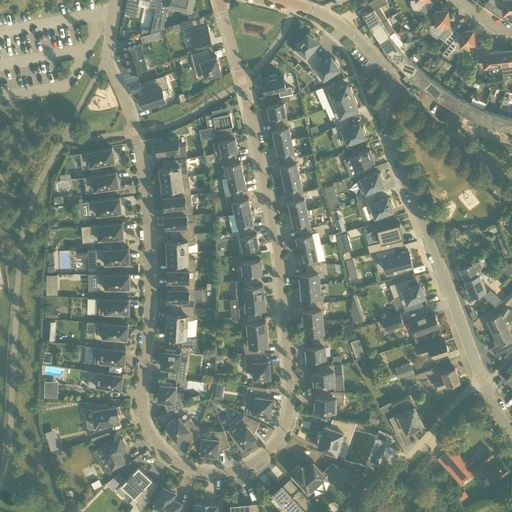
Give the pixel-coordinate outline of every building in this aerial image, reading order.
[(156,10),(158,0),(127,0),(125,14),(136,16),(140,0),(146,0),(150,1),(148,8),(156,10)] [(193,0),(166,0),(164,10),(172,12),(173,8),(191,12),(193,0)] [(388,2),(386,0),(374,0),(366,4),(370,11),(364,14),(368,23),(366,24),(369,30),(382,22),(387,19),(380,7),(388,2)] [(428,1),(428,0),(410,0),(411,4),(413,8),(415,11),(418,13),(419,12),(424,16),(433,5),(428,1)] [(501,0),(491,0),(500,7),(503,6),(504,14),(511,12),(511,0),(505,0),(502,0),(501,0)] [(151,31),(150,34),(163,30),(167,12),(156,10),(151,31)] [(444,41),(452,31),(447,27),(449,24),(448,10),(435,12),(436,25),(430,25),(431,29),(432,33),(434,36),(438,39),(439,37),(444,41)] [(193,45),(211,40),(212,40),(212,39),(210,33),(208,24),(205,25),(203,17),(181,23),(183,32),(189,30),(193,45)] [(394,32),(395,32),(387,19),(382,22),(369,30),(373,35),(375,34),(380,42),(394,32)] [(180,24),(172,26),(174,32),(182,30),(180,24)] [(415,34),(411,29),(407,33),(411,37),(415,34)] [(452,31),(444,41),(449,45),(448,47),(451,49),(455,51),(458,51),(463,51),(462,45),(475,44),(473,30),(460,32),(457,35),(452,31)] [(394,32),(380,42),(386,50),(384,51),(388,56),(400,47),(403,44),(394,32)] [(308,64),(318,56),(312,50),(318,42),(315,39),(316,38),(310,33),(309,34),(308,33),(292,51),(308,64)] [(152,41),(150,34),(141,36),(143,44),(152,41)] [(140,45),(124,49),(130,73),(147,69),(140,45)] [(401,67),(409,59),(400,47),(388,56),(392,61),(394,60),(401,67)] [(502,65),(500,52),(484,54),(483,49),(476,49),(477,63),(484,62),(485,67),(502,65)] [(208,50),(191,54),(196,72),(203,70),(205,77),(210,76),(210,77),(221,75),(220,73),(221,73),(217,57),(211,59),(208,50)] [(511,50),(500,52),(502,65),(503,76),(511,74),(511,50)] [(323,62),(318,56),(308,64),(319,82),(339,69),(338,68),(340,67),(335,60),(334,61),(331,57),(323,62)] [(440,68),(445,61),(438,56),(434,63),(440,68)] [(410,80),(420,69),(409,59),(401,67),(407,74),(406,76),(410,80)] [(303,67),(298,63),(293,68),(299,73),(303,67)] [(424,88),(431,79),(420,69),(410,80),(415,84),(417,82),(424,88)] [(140,83),(143,90),(145,89),(146,91),(143,92),(140,93),(144,107),(157,102),(158,105),(166,103),(165,98),(162,90),(169,88),(165,75),(140,83)] [(277,77),(277,75),(269,77),(269,79),(262,81),(265,94),(279,91),(281,97),(293,94),(291,87),(286,88),(283,76),(277,77)] [(436,100),(444,88),(431,79),(424,88),(432,95),(430,97),(436,100)] [(130,85),(132,92),(141,89),(139,82),(130,85)] [(323,87),(331,106),(354,96),(350,88),(348,88),(347,84),(337,88),(335,82),(323,87)] [(451,107),(457,97),(444,88),(436,100),(441,104),(442,102),(451,107)] [(357,104),(354,96),(331,106),(336,118),(333,119),(335,126),(347,121),(345,115),(357,109),(355,105),(357,104)] [(464,117),(470,103),(457,97),(451,107),(459,112),(458,114),(464,117)] [(275,123),(288,121),(286,115),(287,115),(284,102),(268,106),(270,118),(274,118),(275,123)] [(479,121),(484,110),(470,103),(464,117),(469,120),(470,117),(479,121)] [(201,140),(232,133),(229,119),(231,118),(230,114),(218,116),(217,110),(212,111),(215,126),(199,130),(201,140)] [(494,129),(498,115),(484,110),(479,121),(488,125),(488,127),(494,129)] [(510,131),(511,122),(511,119),(498,115),(494,129),(500,131),(501,128),(510,131)] [(276,142),(292,138),(289,126),(288,121),(275,123),(276,129),(273,130),(276,142)] [(350,127),(347,121),(335,126),(342,145),(364,137),(364,136),(366,135),(363,127),(361,128),(359,124),(350,127)] [(156,141),(158,154),(174,152),(175,157),(187,156),(185,145),(179,146),(178,138),(156,141)] [(224,159),(237,157),(235,151),(238,150),(236,138),(213,143),(216,155),(222,154),(224,159)] [(283,159),(295,156),(294,150),(292,138),(276,142),(278,154),(281,153),(283,159)] [(80,153),(80,154),(83,169),(99,166),(98,164),(101,164),(106,163),(114,161),(114,162),(115,161),(112,147),(89,151),(80,153)] [(351,176),(357,174),(373,168),(371,162),(374,161),(370,149),(344,159),(351,176)] [(283,178),(300,174),(297,162),(295,156),(283,159),(284,165),(281,166),(283,178)] [(227,177),(244,174),(241,162),(238,162),(237,157),(224,159),(225,165),(227,177)] [(160,180),(189,176),(186,158),(172,160),(173,166),(160,168),(160,172),(159,172),(160,180)] [(84,177),(87,193),(103,191),(102,188),(105,188),(105,189),(110,188),(110,187),(118,186),(119,186),(117,172),(116,172),(93,175),(93,176),(84,177)] [(356,180),(363,199),(375,195),(373,189),(383,186),(381,181),(383,181),(380,173),(378,174),(378,172),(356,180)] [(232,195),(244,193),(243,187),(246,186),(244,174),(227,177),(230,189),(232,195)] [(290,195),(303,192),(302,186),(300,174),(283,178),(286,190),(289,189),(290,195)] [(177,196),(191,195),(189,176),(160,180),(161,187),(162,187),(163,191),(176,189),(177,196)] [(291,213),(307,210),(305,198),(303,192),(290,195),(292,200),(289,201),(291,213)] [(235,213),(251,210),(249,198),(246,199),(244,193),(232,195),(233,201),(235,213)] [(179,216),(187,215),(193,215),(191,195),(177,196),(163,197),(165,209),(178,207),(179,215),(179,216)] [(375,195),(363,199),(370,218),(392,211),(391,209),(393,208),(390,201),(388,201),(387,197),(377,201),(375,195)] [(87,201),(87,202),(89,217),(105,215),(105,213),(108,213),(108,214),(112,213),(112,212),(121,211),(121,212),(122,212),(120,197),(97,200),(96,200),(87,201)] [(340,208),(338,199),(329,202),(332,211),(340,208)] [(239,231),(252,228),(251,223),(254,222),(251,210),(235,213),(238,225),(239,231)] [(298,230),(311,228),(310,222),(307,210),(291,213),(294,225),(297,225),(298,230)] [(187,221),(187,215),(179,216),(179,215),(165,216),(166,228),(180,227),(180,234),(194,233),(193,222),(187,221)] [(334,220),(339,231),(346,228),(342,217),(334,220)] [(98,225),(90,225),(91,241),(107,240),(107,238),(109,238),(110,239),(114,238),(123,237),(124,237),(123,222),(122,222),(122,223),(99,224),(98,224),(98,225)] [(501,230),(499,223),(488,227),(491,234),(501,230)] [(366,246),(368,254),(375,252),(395,247),(402,245),(400,239),(402,238),(398,224),(375,230),(379,242),(366,246)] [(252,228),(239,231),(241,237),(243,250),(259,246),(257,234),(254,234),(252,228)] [(299,249),(315,245),(313,233),(312,233),(311,228),(298,230),(300,236),(296,237),(299,249)] [(166,252),(189,252),(189,246),(195,244),(194,233),(180,234),(181,241),(167,241),(167,245),(165,245),(166,252)] [(498,237),(502,249),(501,250),(502,254),(509,252),(508,251),(509,251),(504,236),(502,237),(502,235),(498,237)] [(320,263),(319,262),(318,257),(315,245),(299,249),(302,261),(305,260),(306,266),(306,268),(320,267),(320,263)] [(396,254),(395,247),(375,252),(377,260),(383,258),(387,273),(393,271),(394,272),(398,271),(399,271),(398,270),(413,266),(409,251),(396,254)] [(96,249),(96,250),(97,266),(113,265),(113,263),(115,263),(116,263),(120,263),(120,262),(129,262),(130,262),(129,248),(106,249),(105,249),(96,249)] [(342,253),(344,260),(352,258),(350,251),(342,253)] [(182,271),(189,271),(196,271),(195,259),(189,258),(189,252),(166,252),(166,260),(167,260),(168,264),(181,263),(182,270),(182,271)] [(244,280),(258,279),(258,272),(262,272),(261,260),(243,261),(244,274),(244,280)] [(465,280),(480,274),(482,273),(480,268),(482,267),(479,260),(460,269),(465,280)] [(494,294),(511,272),(511,262),(509,264),(488,289),(494,294)] [(301,286),(320,284),(319,273),(321,273),(320,267),(306,268),(307,273),(300,274),(301,286)] [(182,271),(182,270),(168,270),(168,282),(181,282),(181,289),(181,290),(195,290),(195,278),(189,277),(189,271),(182,271)] [(97,274),(97,290),(113,290),(113,288),(116,288),(120,288),(129,288),(130,288),(130,273),(129,273),(106,274),(106,273),(106,274),(97,274)] [(480,274),(465,280),(472,297),(487,291),(480,274)] [(246,298),(264,297),(263,285),(259,285),(258,279),(244,280),(245,286),(246,298)] [(406,280),(393,284),(401,305),(423,297),(423,296),(425,295),(422,287),(420,288),(418,284),(409,287),(406,280)] [(309,303),(323,302),(323,295),(321,295),(320,284),(301,286),(302,298),(308,297),(309,303)] [(181,290),(181,289),(167,289),(167,301),(181,301),(181,308),(195,309),(195,290),(181,290)] [(357,292),(348,295),(355,321),(365,318),(357,292)] [(511,292),(503,301),(509,306),(511,302),(511,292)] [(247,316),(261,315),(261,309),(265,309),(264,297),(246,298),(238,299),(239,317),(247,316)] [(96,298),(96,314),(112,315),(112,312),(115,313),(119,313),(120,313),(128,313),(129,313),(129,299),(106,298),(105,298),(96,298)] [(304,322),(323,321),(322,309),(324,309),(323,302),(309,303),(309,310),(303,310),(304,322)] [(506,325),(511,317),(511,310),(505,306),(501,313),(487,320),(492,331),(506,325)] [(194,319),(195,309),(181,308),(181,315),(167,314),(167,317),(165,317),(165,325),(188,327),(188,320),(194,319)] [(58,310),(46,309),(45,318),(57,318),(58,310)] [(411,328),(413,327),(418,341),(416,341),(416,342),(428,337),(425,331),(440,326),(435,314),(428,317),(427,315),(408,322),(411,328)] [(249,335),(267,333),(266,321),(262,322),(261,315),(247,316),(248,323),(249,335)] [(402,325),(404,324),(401,315),(384,320),(387,332),(395,330),(394,327),(402,325)] [(511,329),(511,317),(506,325),(492,331),(499,345),(504,342),(507,350),(511,347),(511,336),(510,332),(511,329)] [(53,339),(55,322),(46,321),(45,330),(45,338),(45,339),(53,339)] [(312,340),(327,339),(326,332),(324,332),(323,321),(304,322),(305,334),(312,334),(312,340)] [(95,322),(95,323),(94,338),(110,339),(110,337),(113,337),(113,338),(118,338),(127,338),(128,324),(105,323),(105,322),(104,322),(104,323),(95,322)] [(187,336),(188,327),(165,325),(164,333),(166,333),(166,337),(179,337),(179,344),(195,345),(198,345),(198,337),(187,336)] [(262,352),(265,352),(264,346),(268,345),(267,333),(249,335),(243,335),(244,347),(245,353),(262,352)] [(306,347),(308,359),(326,358),(325,346),(327,346),(327,339),(312,340),(313,346),(306,347)] [(354,350),(362,347),(359,339),(351,342),(354,350)] [(426,361),(449,353),(445,340),(436,343),(435,341),(419,347),(422,355),(424,355),(426,361)] [(85,346),(86,346),(84,361),(83,362),(108,364),(108,362),(110,362),(110,363),(115,363),(124,364),(125,364),(126,350),(125,349),(125,350),(103,347),(102,347),(93,346),(85,345),(85,346)] [(204,346),(198,345),(195,345),(194,353),(203,353),(204,346)] [(166,349),(165,351),(164,351),(162,367),(169,368),(168,377),(185,379),(187,361),(180,360),(181,353),(176,352),(176,351),(166,349)] [(51,363),(52,353),(45,352),(44,362),(51,363)] [(263,361),(262,352),(245,353),(246,372),(254,371),(254,378),(259,378),(259,380),(270,379),(270,377),(271,377),(269,361),(263,361)] [(315,384),(326,383),(326,385),(335,384),(334,364),(317,365),(318,372),(314,372),(315,384)] [(395,370),(399,379),(414,373),(410,364),(395,370)] [(436,383),(438,389),(460,381),(455,368),(442,373),(445,380),(436,383)] [(90,370),(90,371),(88,387),(104,389),(104,387),(107,387),(107,388),(112,388),(120,389),(121,389),(123,375),(122,375),(100,372),(99,371),(99,372),(90,370)] [(403,379),(406,387),(417,383),(414,375),(403,379)] [(58,398),(58,381),(45,381),(44,397),(58,398)] [(165,405),(168,412),(184,406),(183,403),(183,393),(176,393),(177,385),(172,385),(172,384),(161,382),(161,384),(160,384),(159,400),(165,401),(165,405)] [(224,383),(216,382),(214,394),(223,395),(224,383)] [(258,413),(258,415),(269,416),(269,414),(270,415),(272,398),(266,397),(267,388),(248,385),(245,404),(255,405),(254,412),(258,413)] [(344,391),(320,391),(319,397),(315,397),(315,409),(327,409),(327,411),(336,411),(336,404),(344,404),(344,391)] [(393,408),(390,402),(380,408),(382,413),(393,408)] [(97,406),(98,409),(93,410),(92,410),(95,426),(97,426),(98,431),(91,433),(93,440),(110,434),(108,427),(107,427),(106,424),(117,422),(116,416),(119,415),(119,414),(121,413),(119,407),(118,407),(117,405),(106,407),(106,405),(97,406)] [(407,432),(408,431),(415,427),(416,429),(422,426),(421,424),(423,423),(414,408),(399,416),(398,414),(390,418),(397,433),(406,429),(407,432)] [(237,438),(236,439),(242,448),(244,447),(257,437),(253,432),(256,430),(259,422),(244,415),(242,418),(235,424),(240,430),(234,435),(237,438)] [(179,417),(176,420),(175,419),(166,425),(168,427),(167,427),(177,440),(182,436),(184,439),(192,442),(199,427),(196,425),(190,418),(184,423),(179,417)] [(363,423),(335,418),(332,425),(329,424),(327,429),(324,428),(321,433),(323,435),(319,442),(344,456),(350,435),(360,438),(361,435),(363,423)] [(200,452),(202,452),(202,454),(218,455),(219,449),(222,449),(230,446),(224,430),(221,431),(211,430),(210,438),(203,437),(203,442),(201,442),(200,452)] [(100,448),(111,468),(125,461),(120,452),(126,448),(125,446),(127,445),(123,439),(122,440),(120,437),(108,444),(108,442),(101,446),(102,447),(100,448)] [(59,441),(49,445),(52,451),(62,448),(59,441)] [(466,468),(457,457),(451,449),(439,459),(460,484),(480,467),(493,483),(497,480),(498,482),(511,472),(501,460),(495,464),(496,465),(492,468),(487,461),(494,456),(489,450),(475,461),(474,461),(466,468)] [(343,485),(355,475),(334,463),(325,471),(316,461),(308,468),(305,465),(303,466),(302,465),(295,470),(297,472),(295,473),(311,491),(328,477),(333,484),(338,480),(343,485)] [(138,501),(142,509),(158,485),(151,480),(153,478),(139,465),(121,484),(138,500),(138,501)] [(94,489),(102,485),(99,479),(91,483),(94,489)] [(288,511),(302,511),(312,504),(290,480),(280,489),(279,488),(272,494),(288,511)] [(154,505),(155,506),(156,506),(155,508),(164,511),(180,511),(178,511),(182,503),(173,498),(175,492),(173,491),(174,489),(167,486),(167,488),(164,487),(159,499),(157,498),(154,505)] [(195,502),(193,511),(217,511),(218,504),(195,502)] [(231,503),(231,511),(259,511),(259,504),(252,504),(251,502),(231,503)]
